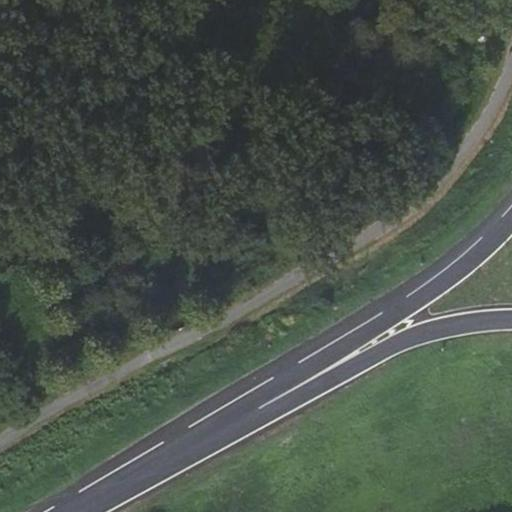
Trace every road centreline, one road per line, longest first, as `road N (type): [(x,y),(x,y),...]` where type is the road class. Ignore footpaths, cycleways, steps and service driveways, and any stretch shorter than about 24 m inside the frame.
road 1 (trunk): [(344,354),(67,511)]
road 2 (trunk): [(511,214),(344,354)]
road 3 (trunk): [(511,319),(344,354)]
